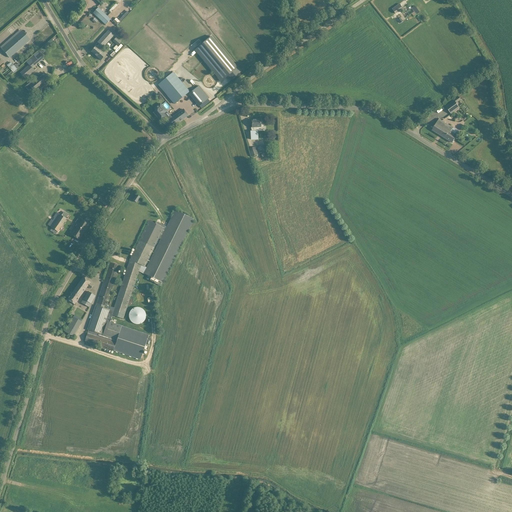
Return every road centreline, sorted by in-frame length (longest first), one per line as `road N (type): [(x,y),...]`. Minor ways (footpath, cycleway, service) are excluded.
road 1 (unclassified): [(0,487),(53,301),(162,141)]
road 2 (unclassified): [(511,195),(364,109),(230,110)]
road 3 (unclassified): [(162,141),(81,62),(43,0)]
road 4 (unclassified): [(230,96),(365,0)]
road 5 (track): [(455,0),(489,60),(499,132),(511,149)]
